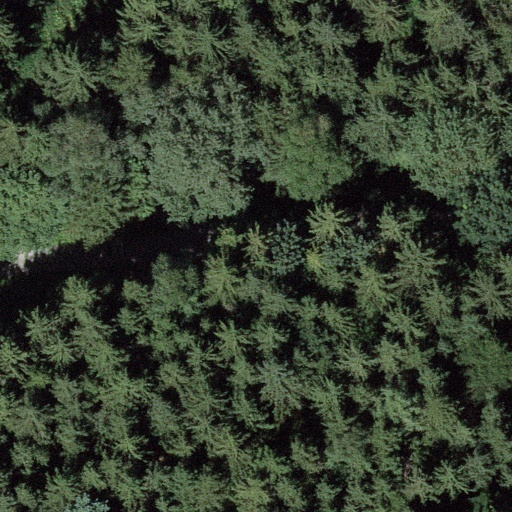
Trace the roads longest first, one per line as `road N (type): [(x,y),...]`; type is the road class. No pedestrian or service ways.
road 1 (track): [(0,269),(283,236)]
road 2 (track): [(283,236),(460,217)]
